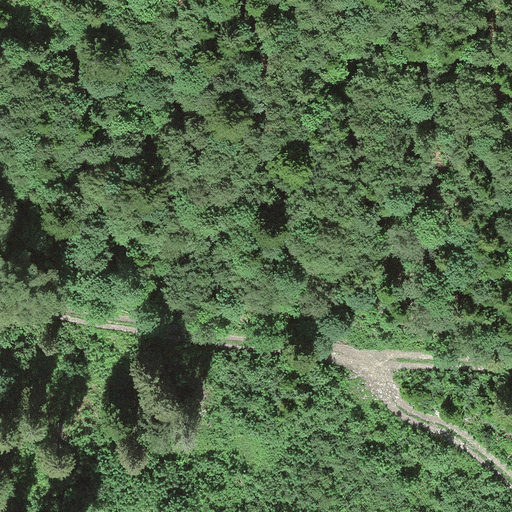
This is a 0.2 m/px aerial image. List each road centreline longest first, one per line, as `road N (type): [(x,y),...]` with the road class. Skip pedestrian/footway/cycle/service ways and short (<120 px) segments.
road 1 (track): [(0,296),(190,337),(375,358),(401,403),(511,480)]
road 2 (track): [(375,358),(511,368)]
